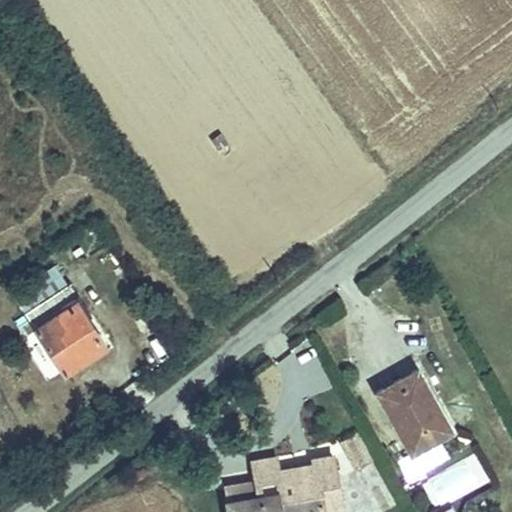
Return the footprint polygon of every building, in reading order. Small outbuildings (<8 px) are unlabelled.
[(72,260),(103,242),(95,228),(64,245),(72,260)] [(26,320),(66,381),(107,355),(77,308),(80,306),(71,291),(26,320)] [(422,377),(381,398),(411,456),(452,434),(422,377)] [(356,438),(347,443),(363,470),(372,465),(356,438)] [(310,511),(325,509),(349,504),(338,454),(316,459),(317,462),(319,471),(281,480),(279,471),(275,453),(250,459),(254,478),(257,492),(226,499),(228,511),(261,511),(260,507),(283,502),(284,511),(290,511),(305,509),(305,511),(310,511)] [(478,454),(431,473),(443,502),(490,484),(478,454)] [(279,471),(281,480),(319,471),(317,462),(279,471)] [(254,478),(223,485),(226,499),(257,492),(254,478)] [(284,511),(283,502),(260,507),(261,511),(284,511)]
